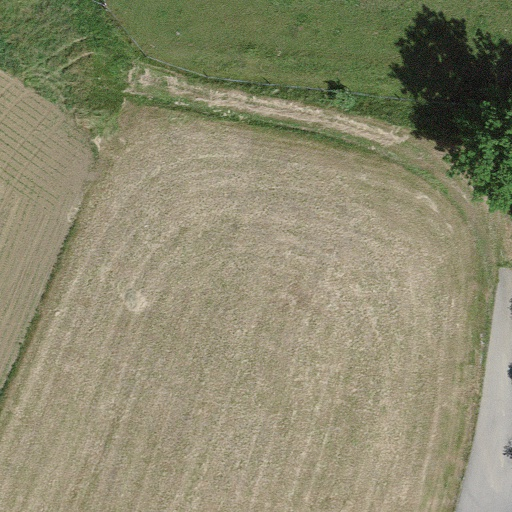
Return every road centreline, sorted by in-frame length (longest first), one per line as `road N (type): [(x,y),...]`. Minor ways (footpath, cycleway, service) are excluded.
road 1 (track): [(511,280),(480,181),(427,142),(156,78)]
road 2 (track): [(487,500),(511,295)]
